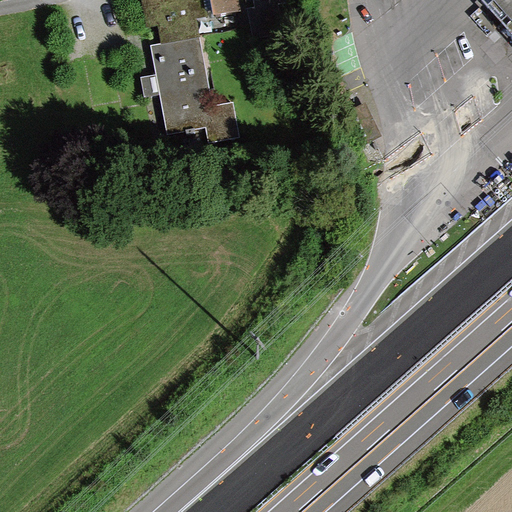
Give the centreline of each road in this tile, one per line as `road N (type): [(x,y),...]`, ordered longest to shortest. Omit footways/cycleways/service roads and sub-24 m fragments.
road 1 (motorway): [(511,251),(217,511)]
road 2 (motorway): [(386,266),(292,398),(195,511)]
road 3 (motorway): [(296,511),(511,321)]
